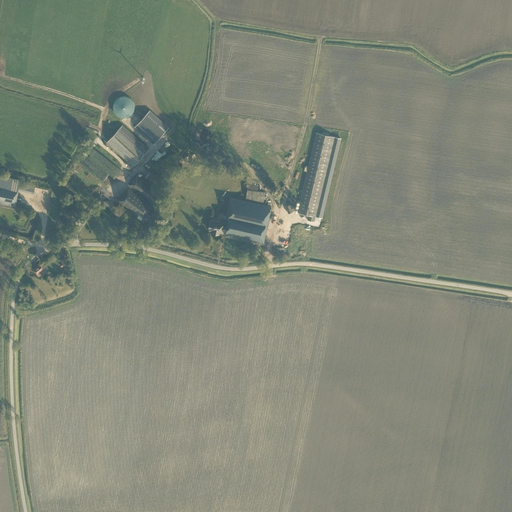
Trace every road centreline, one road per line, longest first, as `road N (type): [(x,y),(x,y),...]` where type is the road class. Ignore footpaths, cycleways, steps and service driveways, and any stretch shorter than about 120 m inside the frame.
road 1 (tertiary): [(43,250),(136,246),(234,269),(310,263),(511,292)]
road 2 (tertiary): [(25,511),(13,423),(12,310),(21,273),(43,250)]
